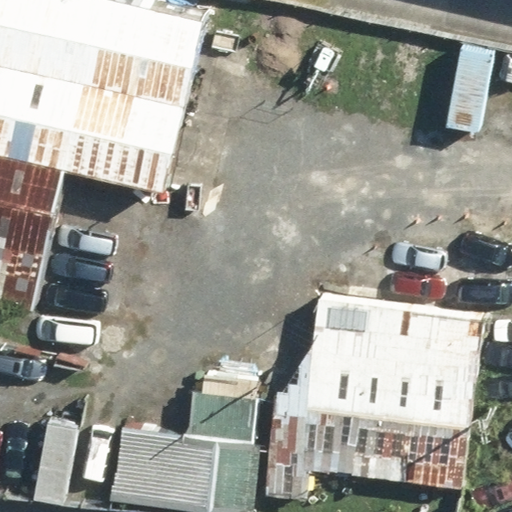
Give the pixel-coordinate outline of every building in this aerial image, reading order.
[(0,0),(0,299),(24,305),(59,159),(151,182),(192,11),(145,0),(0,0)] [(318,16),(249,0),(209,0),(193,68),(300,94),(318,16)] [(327,93),(398,108),(412,32),(341,18),(327,93)] [(256,490),(439,511),(455,511),(480,313),(314,294),(303,396),(267,391),(256,490)] [(257,439),(123,423),(114,496),(249,511),(257,439)]
